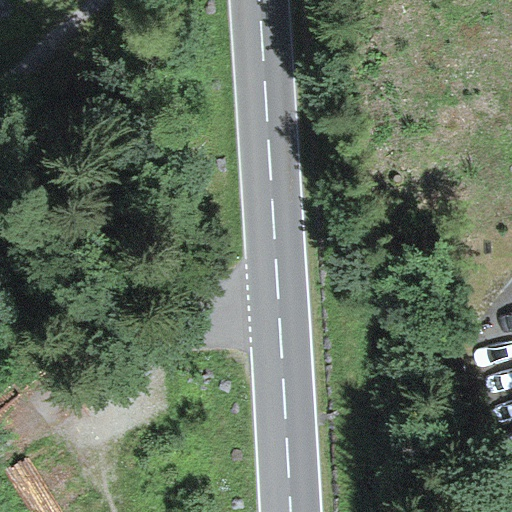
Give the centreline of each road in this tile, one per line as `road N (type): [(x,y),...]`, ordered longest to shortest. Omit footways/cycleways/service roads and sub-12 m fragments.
road 1 (tertiary): [(258,0),(286,511)]
road 2 (track): [(0,447),(57,399),(129,363),(198,340),(277,334)]
